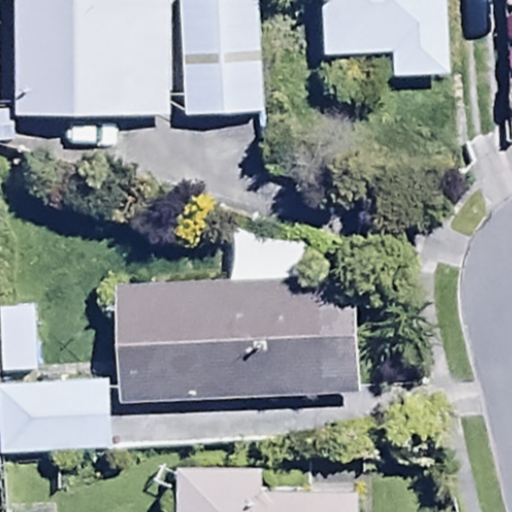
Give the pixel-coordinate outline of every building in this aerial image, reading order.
[(167,118),(165,0),(13,0),(16,120),(167,118)] [(449,80),(444,0),(320,0),(324,62),(394,58),(395,83),(449,80)] [(256,1),(182,4),(187,121),(261,118),(256,1)] [(356,284),(116,290),(119,405),(359,399),(356,284)] [(38,377),(33,307),(0,309),(0,353),(2,380),(38,377)] [(109,385),(0,389),(0,453),(112,449),(109,385)] [(365,511),(365,494),(261,492),(261,472),(176,471),(175,511),(365,511)]
